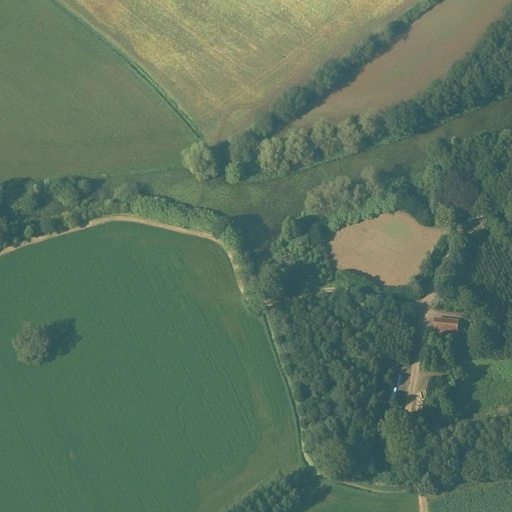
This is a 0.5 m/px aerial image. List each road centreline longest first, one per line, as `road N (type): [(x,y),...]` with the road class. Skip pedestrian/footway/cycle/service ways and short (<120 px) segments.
road 1 (track): [(0,265),(101,223),(131,225),(211,245),(231,261),(249,302),(327,289),(428,297)]
road 2 (track): [(422,511),(405,442),(429,290),(448,247),(511,206)]
